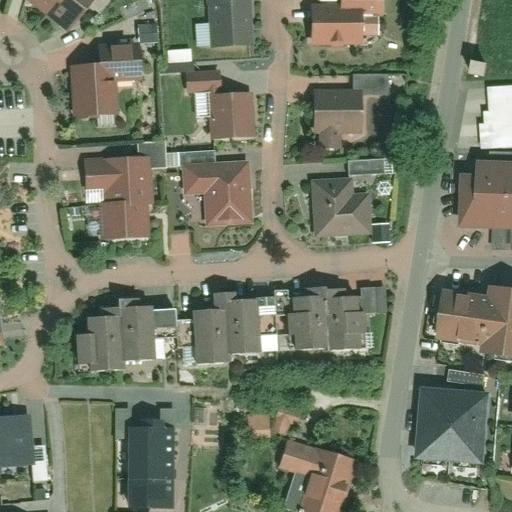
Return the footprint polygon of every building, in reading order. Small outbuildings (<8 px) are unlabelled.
[(27,0),(24,4),(67,33),(90,0),(27,0)] [(207,0),(209,50),(251,49),(248,1),(235,2),(235,0),(207,0)] [(338,0),(338,14),(379,13),(379,0),(338,0)] [(309,14),(308,48),(361,48),(359,14),(338,14),(309,14)] [(68,70),(69,121),(110,118),(108,69),(68,70)] [(185,100),(222,99),(221,78),(184,80),(185,100)] [(360,95),(314,97),(315,138),(362,137),(360,95)] [(211,144),(254,141),(250,97),(222,99),(207,100),(211,144)] [(100,249),(148,247),(146,211),(152,211),(150,162),(83,165),(84,203),(99,203),(100,249)] [(347,164),(348,180),(354,179),(383,177),(382,162),(347,164)] [(208,230),(249,227),(246,166),(180,171),(182,202),(205,200),(208,230)] [(458,230),(511,232),(511,170),(461,169),(458,230)] [(311,183),(315,238),(372,234),(369,194),(355,195),(354,179),(348,180),(311,183)] [(511,365),(511,293),(487,291),(486,304),(438,297),(432,341),(475,346),(474,359),(511,365)] [(193,366),(228,364),(228,356),(260,354),(257,299),(234,301),(233,296),(211,297),(212,313),(190,314),(193,366)] [(323,298),(324,349),(358,348),(358,297),(323,298)] [(321,351),(321,298),(288,300),(289,352),(321,351)] [(116,322),(118,364),(154,362),(153,341),(173,340),(172,311),(116,314),(116,322)] [(73,339),(75,377),(119,374),(118,364),(116,322),(82,323),(83,338),(73,339)] [(488,398),(420,394),(415,465),(482,471),(488,398)] [(27,419),(0,420),(0,469),(30,467),(27,419)] [(126,511),(171,511),(171,433),(125,433),(126,511)] [(299,511),(339,511),(355,468),(292,446),(283,472),(309,481),(299,511)]
